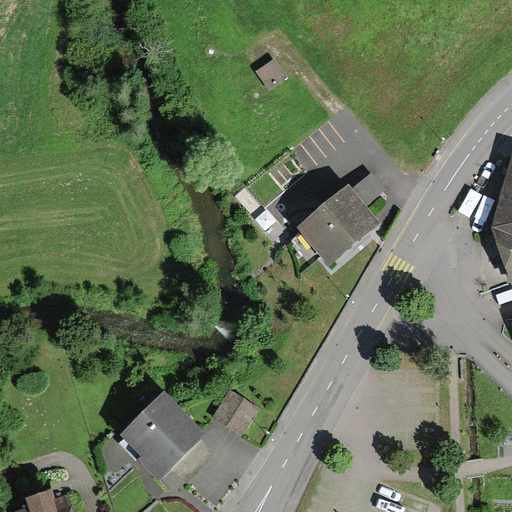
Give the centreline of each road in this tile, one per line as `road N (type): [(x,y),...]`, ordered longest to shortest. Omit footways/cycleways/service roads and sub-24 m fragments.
road 1 (unclassified): [(259,511),(365,325)]
road 2 (unclassified): [(418,226),(511,104)]
